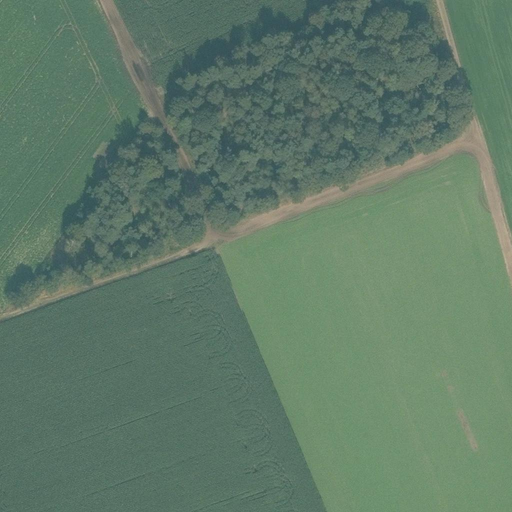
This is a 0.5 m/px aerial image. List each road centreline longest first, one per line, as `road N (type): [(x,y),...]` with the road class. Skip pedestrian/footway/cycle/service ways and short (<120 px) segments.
road 1 (track): [(473,137),(217,234)]
road 2 (track): [(217,234),(104,0)]
road 3 (track): [(217,234),(194,256),(0,323)]
road 4 (track): [(438,0),(473,137)]
road 5 (track): [(473,137),(511,270)]
